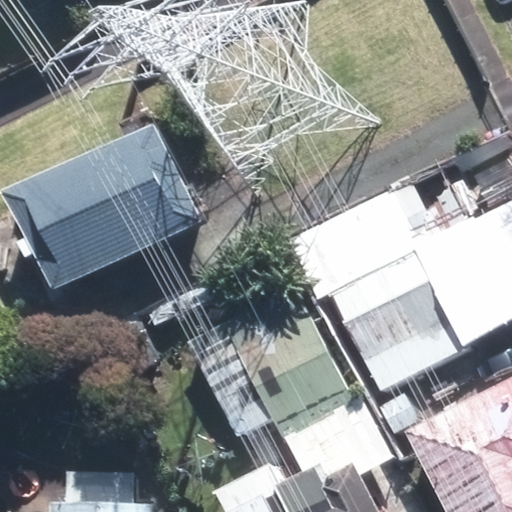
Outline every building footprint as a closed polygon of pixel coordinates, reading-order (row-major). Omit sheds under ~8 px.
[(61,305),(209,230),(161,135),(13,209),(61,305)] [(491,206),(511,195),(511,154),(475,174),(491,206)] [(387,395),(477,349),(425,247),(454,233),(426,178),(307,238),(387,395)] [(228,321),(282,426),(355,387),(302,282),(228,321)] [(449,511),(511,511),(511,377),(409,431),(449,511)] [(424,419),(411,389),(381,404),(395,433),(424,419)] [(269,487),(222,511),(221,511),(384,511),(357,459),(334,471),(327,457),(279,482),(285,495),(274,501),(269,487)] [(160,511),(160,499),(58,499),(57,511),(160,511)]
